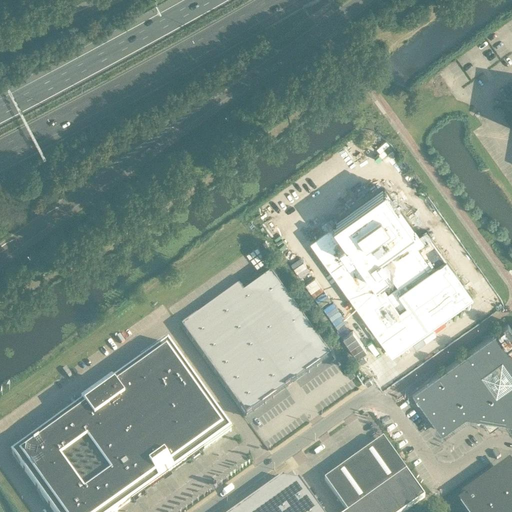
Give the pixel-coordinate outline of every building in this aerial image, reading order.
[(384,189),(335,224),(354,250),(330,267),(381,340),(398,328),(399,330),(400,331),(401,331),(402,331),(403,331),(403,330),(404,330),(404,329),(404,328),(404,327),(402,325),(407,322),(399,311),(465,264),(430,216),(412,229),(384,189)] [(425,209),(418,214),(422,219),(428,214),(425,209)] [(240,409),(246,417),(253,412),(252,412),(285,389),(286,389),(288,387),(293,383),(296,381),(329,358),(335,354),(336,353),(330,345),(271,264),(255,275),(246,281),(207,309),(198,316),(182,327),(217,377),(219,380),(240,409)] [(503,422),(511,423),(511,329),(507,323),(412,391),(441,432),(465,415),(479,418),(489,431),(503,422)] [(11,455),(51,511),(118,511),(231,432),(168,343),(11,455)] [(348,366),(343,369),(350,378),(354,375),(348,366)] [(342,469),(324,482),(345,511),(405,511),(424,499),(406,473),(383,440),(375,446),(373,447),(367,452),(366,452),(350,464),(348,465),(342,469)] [(466,499),(457,505),(462,511),(511,511),(511,477),(511,476),(503,475),(467,501),(466,499)] [(321,511),(300,483),(297,485),(282,482),(280,480),(267,488),(270,491),(240,511),(321,511)]
